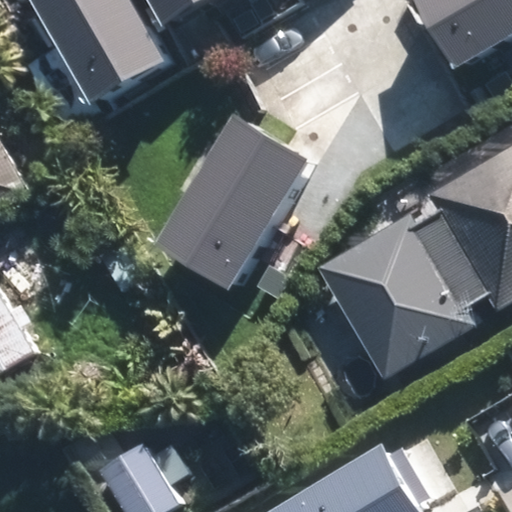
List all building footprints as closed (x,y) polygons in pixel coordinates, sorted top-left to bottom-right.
[(52,0),(109,99),(187,55),(155,0),(52,0)] [(176,0),(187,19),(221,0),(176,0)] [(511,0),(414,0),(456,68),(511,34),(511,0)] [(464,70),(408,73),(410,106),(466,103),(464,70)] [(154,245),(227,289),(304,159),(232,116),(154,245)] [(0,221),(41,198),(0,126),(0,221)] [(511,155),(439,199),(451,219),(422,236),(411,218),(324,269),(391,383),(478,332),(469,316),(497,299),(507,317),(511,313),(511,155)] [(126,231),(97,248),(126,297),(154,281),(126,231)] [(0,378),(42,356),(4,286),(0,288),(0,378)] [(265,511),(435,511),(393,438),(265,511)] [(151,446),(105,473),(128,511),(179,511),(187,507),(151,446)]
